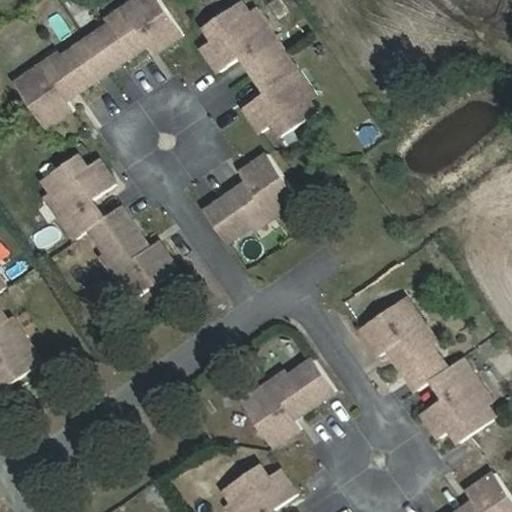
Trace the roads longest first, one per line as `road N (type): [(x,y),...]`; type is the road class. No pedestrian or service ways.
road 1 (residential): [(260,321),(310,286),(395,408),(381,485)]
road 2 (residential): [(40,473),(260,321)]
road 3 (residential): [(168,187),(134,142),(190,101),(224,110),(220,143)]
road 4 (residential): [(260,321),(168,187)]
